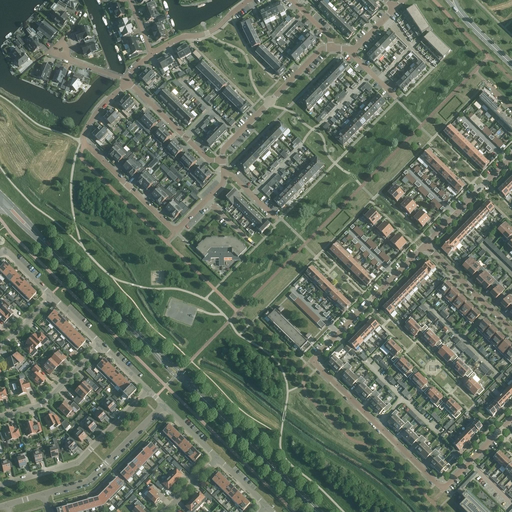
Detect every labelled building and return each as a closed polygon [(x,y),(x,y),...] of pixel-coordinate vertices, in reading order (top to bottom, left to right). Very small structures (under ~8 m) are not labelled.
[(67,6),(68,5),(74,9),(77,4),(73,2),(74,0),(59,0),(59,1),(56,5),(58,6),(66,12),(67,11),(64,10),(67,6)] [(317,8),(321,11),(327,5),(324,1),(324,0),(320,0),(319,1),(322,3),(317,8)] [(371,0),(370,0),(364,6),(368,10),(375,3),(371,0)] [(118,18),(125,15),(124,13),(125,13),(123,9),(122,9),(121,4),(117,6),(116,2),(110,4),(111,9),(114,8),(115,12),(114,12),(116,17),(117,18),(118,18)] [(156,6),(154,2),(147,4),(148,9),(144,11),(148,21),(155,18),(151,8),(156,6)] [(279,14),(288,10),(284,5),(282,6),(280,2),(275,5),(279,14)] [(375,3),(368,10),(373,14),(373,13),(374,14),(376,12),(375,11),(379,7),(375,3)] [(274,16),(279,14),(275,5),(270,7),(274,16)] [(331,9),(327,5),(321,11),(325,15),(331,9)] [(64,14),(66,12),(58,6),(54,11),(55,13),(51,18),(55,21),(54,21),(58,24),(62,27),(62,26),(63,27),(65,24),(67,21),(65,19),(67,17),(64,14)] [(270,7),(265,10),(269,19),(274,16),(270,7)] [(424,20),(421,16),(418,11),(414,7),(403,14),(406,19),(409,24),(412,28),(415,33),(418,37),(430,30),(427,25),(424,20)] [(329,19),(335,12),(331,9),(325,15),(329,19)] [(265,10),(259,12),(264,21),(269,19),(265,10)] [(339,16),(335,12),(329,19),(333,23),(339,16)] [(343,20),(339,16),(333,23),(337,26),(343,20)] [(120,31),(131,27),(130,23),(129,23),(128,20),(123,22),(122,19),(115,22),(116,25),(118,24),(119,27),(118,27),(120,31)] [(250,19),(248,20),(240,24),(243,29),(251,25),(253,24),(250,19)] [(343,20),(337,26),(341,30),(347,24),(343,20)] [(154,35),(166,31),(166,30),(164,31),(161,25),(162,25),(160,22),(159,23),(157,24),(158,26),(152,29),(153,32),(152,32),(154,35)] [(41,39),(44,35),(50,40),(52,37),(51,36),(52,35),(53,35),(52,35),(55,32),(44,23),(41,26),(40,27),(41,28),(39,31),(36,34),(41,39)] [(351,28),(347,24),(341,30),(344,34),(351,28)] [(245,34),(253,30),(251,25),(243,29),(245,34)] [(89,41),(88,38),(90,37),(86,27),(79,30),(80,33),(75,35),(78,41),(83,39),(84,43),(87,42),(89,41)] [(133,31),(131,27),(120,31),(122,35),(123,37),(122,38),(123,41),(129,38),(130,38),(129,35),(133,33),(132,31),(133,31)] [(29,28),(26,30),(32,39),(26,43),(28,45),(27,46),(30,50),(31,50),(33,53),(40,48),(37,44),(38,43),(34,37),(36,35),(29,28)] [(355,32),(351,28),(344,34),(349,38),(352,35),(353,35),(355,33),(354,32),(355,32)] [(256,35),(253,30),(245,34),(247,39),(256,35)] [(166,31),(154,35),(155,39),(157,42),(163,39),(164,42),(169,39),(166,31)] [(310,32),(305,38),(312,45),(318,39),(310,32)] [(398,40),(396,38),(393,36),(390,33),(386,37),(394,45),(398,41),(398,40)] [(425,38),(424,36),(419,40),(421,42),(421,43),(440,62),(450,52),(430,33),(425,38)] [(250,44),(258,40),(256,35),(247,39),(250,44)] [(382,40),(389,47),(390,49),(394,45),(386,37),(382,40)] [(139,45),(137,42),(138,42),(137,38),(130,41),(129,38),(123,41),(122,41),(124,46),(127,44),(129,49),(139,45)] [(312,45),(305,38),(301,42),(308,49),(312,45)] [(95,51),(93,43),(95,42),(94,39),(89,41),(87,42),(87,45),(88,45),(85,46),(81,47),(84,55),(87,54),(87,55),(93,53),(93,52),(95,51)] [(250,44),(252,49),(260,45),(258,40),(250,44)] [(385,51),(389,47),(382,40),(378,44),(385,51)] [(304,53),(308,49),(301,42),(297,46),(304,53)] [(378,44),(374,48),(383,56),(387,52),(385,51),(378,44)] [(129,49),(131,54),(127,55),(129,60),(137,57),(136,54),(142,51),(141,48),(140,48),(139,45),(129,49)] [(188,47),(186,45),(183,47),(183,48),(181,49),(186,57),(191,54),(187,48),(188,47)] [(266,50),(262,46),(256,53),(260,57),(266,50)] [(304,53),(297,46),(293,50),(300,57),(304,53)] [(19,67),(22,64),(23,65),(27,62),(26,61),(27,60),(23,55),(26,53),(22,49),(19,51),(17,48),(11,53),(16,59),(14,61),(19,67)] [(383,56),(374,48),(371,52),(379,60),(383,56)] [(181,49),(179,50),(178,49),(176,51),(176,52),(180,59),(177,60),(180,66),(183,64),(181,60),(186,57),(181,49)] [(266,50),(260,57),(263,60),(270,54),(266,50)] [(293,50),(288,55),(295,62),(300,57),(293,50)] [(196,51),(193,54),(199,60),(202,57),(196,51)] [(379,60),(371,52),(367,56),(375,64),(379,60)] [(270,54),(263,60),(267,64),(274,58),(270,54)] [(169,69),(174,67),(176,69),(178,67),(175,61),(173,63),(168,56),(168,55),(165,57),(166,57),(163,59),(169,69)] [(274,58),(267,64),(271,68),(278,62),(274,58)] [(169,69),(163,59),(161,60),(161,59),(158,61),(159,61),(158,62),(162,69),(160,70),(163,76),(166,74),(163,70),(168,67),(169,69)] [(345,71),(347,72),(351,68),(349,67),(342,60),(338,64),(345,71)] [(415,66),(416,66),(422,72),(426,68),(423,66),(421,63),(419,61),(418,60),(414,64),(415,66)] [(207,66),(203,62),(196,69),(200,73),(207,66)] [(278,62),(271,68),(275,72),(281,65),(278,62)] [(345,71),(338,64),(335,68),(341,75),(345,71)] [(47,67),(42,65),(40,71),(37,69),(34,75),(38,76),(37,78),(44,81),(48,82),(50,77),(49,76),(52,71),(49,69),(50,68),(49,67),(47,67)] [(281,65),(275,72),(279,76),(285,69),(281,65)] [(204,76),(211,70),(207,66),(200,73),(204,76)] [(418,76),(422,72),(416,66),(415,66),(412,70),(418,76)] [(57,82),(60,83),(60,84),(63,77),(64,78),(67,71),(59,68),(58,73),(56,72),(52,81),(53,81),(56,82),(57,83),(57,82)] [(331,72),(338,78),(341,75),(335,68),(331,72)] [(144,74),(153,82),(157,78),(158,80),(160,78),(156,73),(154,75),(148,70),(147,69),(145,71),(146,72),(144,74)] [(204,76),(208,80),(214,74),(211,70),(204,76)] [(418,76),(412,70),(408,73),(415,80),(418,76)] [(327,76),(334,82),(338,78),(331,72),(327,76)] [(404,77),(411,84),(415,80),(408,73),(404,77)] [(72,81),(69,80),(64,92),(65,92),(66,89),(69,90),(70,87),(76,92),(81,85),(79,84),(81,82),(83,77),(75,74),(72,81)] [(153,82),(144,74),(142,76),(141,75),(139,78),(141,80),(148,87),(153,82)] [(212,84),(218,77),(214,74),(208,80),(212,84)] [(407,88),(411,84),(404,77),(403,75),(402,76),(399,79),(407,88)] [(323,80),(330,86),(334,82),(327,76),(323,80)] [(216,88),(222,81),(218,77),(212,84),(216,88)] [(407,88),(399,79),(395,83),(403,92),(407,88)] [(323,80),(320,83),(326,90),(330,86),(323,80)] [(220,92),(226,85),(222,81),(216,88),(220,92)] [(328,92),(326,90),(320,83),(316,87),(322,94),(324,95),(328,92)] [(324,95),(322,94),(316,87),(312,91),(319,98),(320,99),(324,95)] [(226,98),(233,92),(229,88),(222,94),(226,98)] [(170,94),(166,90),(159,97),(162,100),(161,100),(162,100),(162,101),(163,101),(170,94)] [(312,91),(308,95),(315,102),(316,103),(320,99),(319,98),(312,91)] [(170,94),(163,101),(163,102),(164,102),(164,103),(164,102),(167,105),(176,96),(172,92),(170,94)] [(230,102),(237,95),(233,92),(226,98),(230,102)] [(374,100),(381,107),(385,103),(377,94),(373,98),(374,100)] [(487,98),(488,97),(484,94),(478,100),(476,102),(482,107),(483,105),(490,99),(489,99),(487,98)] [(241,99),(237,95),(230,102),(234,106),(241,99)] [(316,103),(315,102),(308,95),(304,99),(311,105),(313,107),(316,103)] [(132,109),(136,105),(138,107),(140,105),(135,100),(133,102),(127,96),(127,97),(126,96),(124,98),(125,99),(123,101),(130,107),(132,109)] [(178,102),(180,100),(176,96),(167,105),(170,108),(171,108),(170,109),(171,109),(178,102)] [(374,100),(373,98),(369,102),(377,111),(381,107),(374,100)] [(238,110),(244,103),(241,99),(234,106),(238,110)] [(311,105),(304,99),(300,103),(303,106),(302,107),(306,111),(307,109),(309,111),(313,107),(311,105)] [(493,103),(493,102),(490,99),(483,105),(488,110),(495,104),(494,104),(493,103)] [(123,101),(121,102),(119,104),(119,105),(125,111),(123,113),(127,117),(130,115),(128,113),(132,109),(130,107),(123,101)] [(178,102),(171,109),(172,109),(171,109),(172,110),(173,110),(175,113),(182,106),(178,102)] [(377,111),(369,102),(365,106),(374,115),(377,111)] [(242,113),(248,107),(244,103),(238,110),(242,113)] [(327,106),(332,111),(336,107),(331,103),(327,106)] [(495,104),(488,110),(489,110),(487,112),(492,117),(500,109),(499,109),(498,108),(498,107),(495,104)] [(178,116),(179,116),(179,117),(186,110),(182,106),(175,113),(178,116)] [(332,111),(327,106),(324,110),(328,114),(332,111)] [(374,115),(365,106),(361,110),(363,112),(370,118),(374,115)] [(492,117),(497,122),(505,114),(504,114),(503,113),(500,109),(492,117)] [(116,121),(115,121),(117,123),(121,119),(123,121),(125,118),(121,114),(118,116),(113,110),(112,111),(112,110),(110,112),(110,113),(109,114),(116,121)] [(183,121),(190,114),(186,110),(179,117),(180,117),(180,118),(181,118),(181,119),(181,118),(183,121)] [(363,112),(359,116),(366,122),(370,118),(363,112)] [(115,121),(116,121),(109,114),(107,116),(106,116),(104,118),(105,118),(104,119),(110,124),(108,126),(113,131),(115,129),(113,127),(117,123),(115,121)] [(136,122),(143,128),(152,119),(148,114),(143,120),(140,118),(136,122)] [(193,120),(194,119),(195,118),(190,114),(183,121),(188,126),(191,123),(190,123),(193,120)] [(359,116),(358,114),(354,118),(355,120),(362,126),(366,122),(359,116)] [(497,122),(502,127),(510,119),(509,119),(508,118),(505,114),(497,122)] [(479,120),(478,118),(476,117),(474,115),(473,115),(470,119),(471,121),(475,124),(479,120)] [(152,119),(143,128),(150,135),(154,131),(152,129),(157,123),(152,119)] [(502,127),(507,132),(511,127),(511,121),(510,119),(502,127)] [(352,123),(358,130),(359,130),(362,126),(355,120),(352,123)] [(280,124),(276,128),(283,134),(288,129),(281,122),(280,124)] [(352,123),(350,122),(346,126),(355,134),(358,130),(352,123)] [(223,135),(226,132),(227,131),(220,124),(216,128),(223,135)] [(97,131),(106,139),(109,135),(111,137),(113,135),(109,130),(107,132),(101,127),(100,126),(98,128),(98,129),(97,131)] [(355,134),(346,126),(342,130),(344,131),(351,138),(355,134)] [(448,136),(454,130),(450,126),(444,132),(448,136)] [(162,128),(157,134),(155,131),(156,131),(156,130),(152,135),(154,137),(153,137),(157,141),(166,132),(162,128)] [(223,135),(216,128),(212,132),(219,139),(220,139),(220,138),(221,138),(223,135)] [(276,128),(272,132),(279,138),(283,134),(276,128)] [(458,134),(454,130),(448,136),(452,140),(458,134)] [(97,131),(95,133),(94,132),(92,134),(93,135),(98,141),(96,143),(101,147),(103,145),(102,144),(106,139),(97,131)] [(344,131),(340,135),(347,142),(351,138),(344,131)] [(157,141),(161,145),(160,146),(163,149),(167,145),(165,142),(171,136),(166,132),(157,141)] [(215,143),(218,140),(219,140),(219,139),(212,132),(208,136),(215,143)] [(272,132),(268,136),(275,142),(279,138),(272,132)] [(340,135),(339,133),(335,137),(334,137),(343,146),(347,142),(340,135)] [(452,140),(456,144),(462,137),(458,134),(452,140)] [(215,143),(208,136),(206,138),(203,136),(202,138),(205,141),(206,142),(208,145),(211,148),(215,143)] [(275,142),(268,136),(264,140),(271,146),(273,148),(277,144),(275,142)] [(466,141),(462,137),(456,144),(459,148),(466,141)] [(271,146),(264,140),(261,143),(267,150),(268,150),(271,146)] [(466,141),(459,148),(463,151),(470,145),(466,141)] [(110,155),(109,155),(113,158),(114,159),(123,149),(117,142),(112,147),(115,149),(113,150),(109,154),(110,155)] [(165,151),(169,155),(178,146),(174,142),(169,147),(167,145),(165,147),(167,149),(165,151)] [(268,150),(267,150),(261,143),(257,147),(264,154),(265,155),(269,151),(268,150)] [(474,149),(470,145),(463,151),(467,155),(474,149)] [(175,158),(177,160),(179,158),(177,155),(182,150),(178,146),(169,155),(174,159),(175,158)] [(265,155),(264,154),(257,147),(253,151),(260,158),(262,159),(265,155)] [(123,149),(114,159),(118,163),(124,157),(126,160),(132,154),(129,151),(127,153),(123,149)] [(304,153),(309,157),(313,154),(308,149),(304,153)] [(471,159),(477,152),(474,149),(467,155),(471,159)] [(419,158),(424,163),(432,155),(428,150),(424,154),(423,153),(419,158)] [(156,157),(149,151),(147,153),(153,160),(156,157)] [(253,151),(249,155),(256,161),(260,158),(253,151)] [(481,156),(477,152),(471,159),(475,163),(481,156)] [(183,167),(192,158),(188,153),(182,160),(179,158),(177,160),(184,166),(183,167)] [(138,163),(137,162),(133,158),(135,157),(132,154),(127,160),(129,163),(123,168),(128,173),(138,163)] [(249,155),(246,159),(252,165),(256,161),(249,155)] [(436,159),(432,155),(424,163),(428,167),(436,159)] [(485,160),(481,156),(475,163),(479,167),(485,160)] [(320,170),(324,165),(315,157),(311,162),(313,163),(320,170)] [(192,158),(183,167),(187,171),(188,170),(190,172),(193,170),(191,168),(196,162),(192,158)] [(246,159),(242,163),(249,169),(252,165),(246,159)] [(440,163),(436,159),(428,167),(432,171),(440,163)] [(489,164),(485,160),(479,167),(483,170),(489,164)] [(128,173),(132,177),(132,176),(132,177),(138,171),(140,173),(144,169),(142,167),(143,166),(138,162),(137,162),(138,163),(128,173)] [(249,169),(242,163),(238,167),(245,173),(246,175),(250,171),(249,169)] [(320,170),(313,163),(309,167),(316,174),(320,170)] [(437,175),(438,173),(444,167),(440,163),(432,171),(437,175)] [(312,177),(316,174),(309,167),(307,165),(303,169),(312,177)] [(190,174),(196,181),(206,171),(205,171),(206,170),(202,167),(196,172),(194,170),(190,174)] [(438,173),(442,177),(449,171),(444,167),(438,173)] [(312,177),(303,169),(300,173),(308,181),(312,177)] [(152,177),(145,170),(141,174),(143,176),(138,182),(138,183),(141,186),(142,186),(152,177)] [(207,172),(206,171),(196,181),(201,185),(200,186),(202,189),(207,183),(205,181),(210,176),(210,175),(207,172)] [(453,175),(449,171),(442,177),(446,181),(453,175)] [(300,173),(296,177),(304,185),(308,181),(300,173)] [(450,185),(457,179),(453,175),(446,181),(450,185)] [(142,186),(147,191),(152,185),(154,187),(158,183),(152,177),(142,186)] [(304,185),(296,177),(292,181),(301,189),(304,185)] [(461,183),(457,179),(450,185),(449,186),(453,191),(461,183)] [(113,184),(120,190),(122,187),(115,181),(113,184)] [(292,181),(288,185),(297,193),(301,189),(292,181)] [(465,187),(461,183),(453,191),(457,195),(460,192),(461,193),(465,189),(464,188),(465,187)] [(502,187),(510,194),(509,193),(511,190),(511,188),(506,183),(502,187)] [(166,190),(159,184),(155,188),(157,190),(152,196),(156,200),(166,190)] [(392,198),(400,190),(396,186),(395,186),(393,184),(390,187),(392,190),(388,193),(392,197),(392,198)] [(265,187),(261,190),(266,195),(271,190),(269,188),(266,185),(265,187)] [(297,193),(288,185),(285,188),(293,197),(297,193)] [(499,194),(502,196),(503,196),(506,198),(510,194),(502,187),(498,191),(500,193),(499,194)] [(285,188),(281,192),(289,201),(293,197),(285,188)] [(157,201),(160,205),(160,204),(161,205),(166,199),(168,201),(173,196),(167,189),(166,190),(156,200),(157,201)] [(400,190),(392,198),(393,198),(397,202),(401,198),(403,200),(406,197),(404,195),(405,193),(401,189),(400,190)] [(241,197),(235,191),(227,199),(233,205),(234,204),(240,198),(241,197)] [(289,201),(281,192),(277,196),(286,205),(289,201)] [(277,196),(273,200),(281,209),(286,205),(277,196)] [(405,210),(412,203),(414,202),(409,197),(408,199),(406,197),(403,200),(405,202),(401,206),(405,210)] [(166,210),(171,214),(180,204),(174,198),(169,202),(171,204),(166,210)] [(234,204),(237,208),(244,202),(240,198),(234,204)] [(180,204),(171,214),(171,215),(174,218),(175,218),(180,213),(184,216),(190,210),(182,202),(180,204)] [(247,205),(244,202),(237,208),(241,212),(247,205)] [(487,202),(483,206),(491,214),(494,210),(492,207),(493,206),(490,203),(489,204),(487,202)] [(413,211),(415,213),(419,210),(412,203),(405,210),(406,210),(410,214),(413,211)] [(251,209),(247,205),(241,212),(245,215),(251,209)] [(479,210),(486,217),(489,213),(490,214),(491,214),(483,206),(479,210)] [(245,215),(249,219),(255,213),(251,209),(245,215)] [(376,214),(376,215),(377,213),(376,213),(375,212),(374,212),(372,210),(368,214),(366,212),(363,215),(365,217),(363,219),(368,223),(376,214)] [(421,212),(419,210),(415,213),(418,215),(414,218),(418,223),(417,224),(425,216),(421,212)] [(479,210),(476,214),(482,221),(486,217),(479,210)] [(249,219),(253,223),(259,216),(255,213),(249,219)] [(376,214),(368,223),(372,227),(374,225),(376,228),(379,225),(378,225),(376,223),(379,220),(380,219),(376,215),(376,214)] [(428,225),(433,221),(427,214),(425,216),(417,224),(418,223),(423,227),(426,223),(428,225)] [(472,218),(478,224),(482,221),(476,214),(472,218)] [(256,227),(263,220),(259,216),(253,223),(256,227)] [(472,218),(468,222),(475,228),(478,224),(472,218)] [(263,220),(256,227),(255,227),(262,234),(270,225),(264,219),(263,220)] [(464,226),(471,232),(475,228),(468,222),(464,226)] [(379,225),(376,228),(378,230),(376,231),(380,236),(389,227),(384,223),(381,227),(379,225)] [(500,224),(496,228),(503,235),(509,228),(505,224),(502,227),(500,224)] [(464,226),(461,230),(467,236),(471,232),(464,226)] [(389,227),(380,236),(385,240),(386,238),(388,240),(389,240),(392,237),(391,237),(389,235),(393,231),(389,227)] [(511,231),(509,228),(503,235),(509,241),(511,237),(511,236),(511,235),(511,234),(511,231)] [(457,233),(463,240),(467,236),(461,230),(457,233)] [(457,233),(453,237),(459,244),(463,240),(457,233)] [(392,237),(389,240),(391,242),(389,244),(393,248),(402,239),(402,240),(397,235),(394,239),(392,237)] [(449,241),(456,248),(459,244),(453,237),(449,241)] [(203,241),(198,247),(199,247),(196,250),(205,258),(206,260),(206,261),(205,261),(211,261),(211,259),(219,259),(219,266),(224,266),(224,259),(232,258),(232,261),(238,261),(236,261),(236,259),(238,258),(247,249),(244,247),(245,246),(240,241),(239,242),(236,239),(236,238),(236,239),(231,239),(231,238),(224,238),(224,239),(218,239),(218,238),(211,238),(211,239),(207,239),(206,239),(203,242),(203,241)] [(402,239),(393,248),(398,252),(399,251),(401,253),(402,253),(405,250),(402,248),(406,244),(402,240),(402,239)] [(449,241),(445,245),(452,251),(456,248),(449,241)] [(330,250),(334,254),(340,248),(341,248),(342,247),(338,242),(336,244),(335,243),(333,245),(334,246),(330,250)] [(441,249),(446,253),(448,255),(452,251),(445,245),(441,249)] [(344,252),(341,248),(340,248),(334,254),(338,258),(344,252)] [(349,256),(350,255),(346,250),(344,252),(338,258),(342,262),(349,256)] [(470,255),(465,260),(468,262),(463,267),(465,268),(464,269),(467,272),(477,262),(476,263),(471,259),(472,258),(470,255)] [(353,260),(349,256),(342,262),(346,266),(353,260)] [(357,264),(353,260),(346,266),(350,270),(357,264)] [(0,263),(0,276),(9,267),(2,261),(0,263)] [(425,266),(431,273),(435,268),(429,262),(425,266)] [(477,262),(467,272),(468,272),(469,273),(472,276),(477,271),(479,274),(484,269),(477,262)] [(361,268),(357,264),(350,270),(355,274),(361,268)] [(378,267),(376,269),(381,274),(383,272),(385,270),(383,268),(380,265),(378,267)] [(355,274),(359,278),(365,272),(366,271),(367,271),(362,266),(361,268),(355,274)] [(425,266),(421,270),(427,276),(431,273),(425,266)] [(4,280),(6,278),(12,271),(9,267),(0,276),(4,280)] [(308,279),(316,271),(312,267),(304,275),(308,279)] [(484,269),(479,274),(481,276),(477,281),(479,282),(478,283),(481,286),(491,276),(484,269)] [(417,274),(424,280),(427,276),(421,270),(417,274)] [(6,278),(10,282),(16,275),(12,271),(6,278)] [(320,275),(316,271),(308,279),(312,283),(314,281),(313,281),(320,275)] [(366,271),(365,272),(359,278),(363,282),(369,276),(370,275),(366,271)] [(424,280),(417,274),(413,278),(420,284),(424,280)] [(20,279),(16,275),(10,282),(13,286),(20,279)] [(317,285),(323,278),(322,277),(320,275),(313,281),(314,281),(312,283),(315,286),(317,285)] [(373,280),(369,276),(363,282),(367,287),(368,285),(369,286),(373,283),(372,282),(373,280)] [(493,287),(498,283),(491,276),(481,286),(482,285),(483,286),(482,287),(486,290),(491,285),(493,287)] [(327,282),(323,278),(317,285),(315,286),(319,290),(327,282)] [(420,284),(413,278),(409,282),(416,288),(420,284)] [(12,287),(16,291),(24,283),(20,279),(13,286),(12,287)] [(331,286),(327,282),(319,290),(323,294),(325,293),(325,292),(331,286)] [(416,288),(409,282),(406,285),(412,292),(416,288)] [(28,286),(24,283),(16,291),(19,295),(28,286)] [(443,288),(440,285),(436,290),(443,297),(444,295),(444,296),(447,292),(452,287),(449,284),(448,285),(447,283),(443,288)] [(498,283),(493,287),(495,290),(491,294),(493,296),(492,296),(495,299),(505,290),(498,283)] [(406,285),(402,289),(408,296),(412,292),(406,285)] [(32,290),(28,286),(19,295),(23,299),(32,290)] [(325,292),(325,293),(329,296),(335,290),(331,286),(325,292)] [(398,293),(405,299),(408,296),(402,289),(398,293)] [(36,294),(32,290),(23,299),(27,302),(27,303),(36,294)] [(339,294),(335,290),(329,296),(327,298),(331,302),(332,301),(339,294)] [(444,295),(443,297),(450,304),(451,302),(454,299),(459,294),(456,291),(455,292),(454,290),(450,295),(447,292),(444,296),(444,295)] [(289,297),(294,302),(297,298),(293,294),(293,293),(292,293),(289,297)] [(398,293),(394,297),(401,303),(405,299),(398,293)] [(336,305),(337,304),(343,297),(339,294),(332,301),(336,305)] [(510,304),(511,305),(511,296),(510,295),(501,305),(504,308),(505,307),(506,309),(510,304)] [(347,301),(343,297),(337,304),(340,307),(347,301)] [(391,301),(397,307),(401,303),(394,297),(391,301)] [(451,302),(450,304),(457,311),(458,309),(461,306),(466,301),(463,298),(462,298),(461,297),(456,301),(454,299),(451,302)] [(3,307),(0,310),(8,319),(13,314),(8,309),(11,306),(5,301),(1,305),(3,307)] [(340,307),(339,309),(343,313),(351,305),(347,301),(340,307)] [(391,301),(387,305),(393,311),(394,311),(397,307),(391,301)] [(458,309),(457,311),(464,317),(465,316),(468,313),(473,308),(470,305),(469,305),(468,304),(463,308),(461,306),(458,309)] [(394,311),(393,311),(387,305),(383,308),(385,310),(384,311),(387,314),(388,313),(391,316),(395,311),(394,311)] [(0,319),(4,323),(8,319),(0,310),(0,319)] [(46,320),(49,324),(58,316),(52,310),(47,314),(50,316),(45,320),(46,320)] [(273,324),(281,316),(275,311),(271,315),(268,312),(264,315),(273,324)] [(437,319),(430,311),(427,315),(434,322),(437,319)] [(465,316),(464,317),(471,324),(480,315),(477,312),(476,312),(475,311),(470,315),(468,313),(465,316)] [(49,324),(53,328),(55,326),(62,320),(58,316),(49,324)] [(281,316),(273,324),(279,329),(286,321),(281,316)] [(405,328),(410,332),(417,325),(410,318),(405,323),(407,325),(405,328)] [(57,332),(59,330),(66,323),(62,320),(55,326),(53,328),(57,332)] [(322,329),(326,325),(325,325),(320,320),(317,324),(322,329)] [(374,330),(375,331),(379,327),(377,325),(377,324),(374,321),(374,322),(372,320),(368,324),(374,330)] [(485,335),(488,332),(485,330),(490,325),(488,324),(489,323),(486,320),(476,330),(483,337),(485,335)] [(279,329),(284,334),(291,327),(286,321),(279,329)] [(69,327),(66,323),(59,330),(57,332),(61,336),(69,327)] [(368,324),(364,328),(371,334),(374,330),(368,324)] [(420,331),(422,334),(428,328),(425,325),(422,329),(417,325),(410,332),(414,337),(420,331)] [(69,327),(61,336),(65,339),(67,338),(66,338),(73,331),(69,327)] [(284,334),(289,340),(297,332),(291,327),(284,334)] [(485,335),(483,337),(490,344),(492,342),(495,339),(492,337),(497,332),(495,331),(496,330),(493,327),(488,332),(485,335)] [(360,332),(367,338),(371,334),(364,328),(360,332)] [(428,344),(435,337),(436,336),(429,329),(423,334),(426,337),(423,339),(428,344)] [(69,343),(70,341),(77,335),(73,331),(66,338),(67,338),(65,339),(69,343)] [(289,340),(295,345),(302,337),(297,332),(289,340)] [(360,332),(357,336),(363,342),(367,338),(360,332)] [(31,336),(29,338),(37,346),(40,343),(42,345),(45,343),(48,340),(40,333),(37,337),(35,334),(32,337),(31,336)] [(495,339),(492,342),(490,344),(497,351),(499,349),(502,346),(499,344),(504,339),(502,338),(503,337),(500,334),(495,339)] [(81,338),(77,335),(70,341),(69,343),(73,347),(74,345),(81,338)] [(357,336),(353,339),(359,346),(363,342),(357,336)] [(311,346),(308,343),(302,337),(295,345),(303,353),(311,346)] [(435,337),(428,344),(433,348),(435,346),(437,348),(442,344),(435,337)] [(32,357),(34,355),(33,354),(37,351),(35,349),(37,346),(29,338),(27,340),(28,341),(26,344),(28,346),(24,349),(32,357)] [(76,351),(77,351),(85,342),(81,338),(74,345),(73,347),(76,351)] [(359,346),(353,339),(349,343),(355,350),(359,346)] [(389,353),(396,346),(392,341),(389,344),(387,341),(382,346),(389,353)] [(499,349),(497,351),(504,357),(506,356),(509,353),(506,350),(511,346),(509,344),(510,344),(507,341),(502,346),(499,349)] [(450,351),(443,344),(438,349),(441,351),(438,354),(443,358),(450,351)] [(463,344),(459,349),(463,353),(464,352),(468,348),(463,344)] [(401,351),(396,346),(389,353),(394,357),(391,361),(393,363),(398,359),(395,356),(401,351)] [(336,353),(340,357),(345,351),(342,348),(336,353)] [(450,351),(443,358),(448,363),(450,361),(452,363),(458,357),(450,350),(450,351)] [(62,364),(62,363),(66,358),(59,351),(51,359),(58,366),(59,365),(60,366),(62,364)] [(13,368),(13,367),(18,363),(19,364),(24,360),(17,353),(12,357),(13,358),(11,359),(10,359),(4,360),(7,370),(13,368)] [(339,362),(340,361),(336,357),(337,355),(334,353),(329,358),(331,361),(328,364),(332,369),(339,362)] [(107,364),(101,358),(97,362),(99,364),(95,369),(99,373),(107,364)] [(453,368),(458,373),(466,365),(459,358),(453,364),(456,366),(453,368)] [(51,359),(42,368),(50,375),(54,370),(55,370),(57,369),(57,367),(58,366),(51,359)] [(393,365),(400,372),(408,364),(403,359),(401,362),(399,359),(393,365)] [(344,366),(339,362),(332,369),(333,369),(333,370),(335,373),(336,372),(337,373),(342,368),(345,370),(349,365),(347,363),(344,366)] [(102,376),(103,376),(111,368),(107,364),(99,373),(97,374),(101,378),(102,376)] [(400,372),(407,379),(413,373),(410,371),(413,369),(408,364),(400,372)] [(349,365),(345,370),(347,372),(342,378),(343,379),(343,380),(346,383),(353,375),(353,376),(354,375),(349,370),(352,368),(351,367),(349,365)] [(473,372),(466,365),(458,373),(463,378),(465,375),(467,378),(473,372)] [(43,382),(43,381),(45,380),(38,373),(41,370),(36,366),(32,370),(34,373),(34,375),(31,378),(39,386),(41,384),(42,384),(43,383),(43,382)] [(107,380),(108,379),(108,378),(115,372),(111,368),(103,376),(107,380)] [(115,372),(108,378),(108,379),(107,380),(110,384),(112,382),(119,375),(115,372)] [(473,379),(476,375),(473,373),(468,378),(470,381),(465,386),(469,391),(477,383),(473,379)] [(409,379),(416,386),(423,379),(418,374),(416,376),(414,374),(409,379)] [(122,379),(119,375),(112,382),(110,384),(114,388),(122,379)] [(356,381),(359,384),(363,379),(361,377),(358,380),(353,376),(353,375),(346,383),(349,386),(349,385),(351,387),(356,381)] [(114,388),(116,386),(120,390),(126,383),(122,379),(114,388)] [(359,384),(361,386),(356,392),(357,393),(357,394),(360,397),(368,388),(363,384),(366,381),(363,379),(359,384)] [(377,379),(375,381),(382,388),(384,385),(377,379)] [(423,379),(416,386),(423,393),(428,388),(425,386),(428,383),(423,379)] [(23,381),(15,383),(18,395),(26,393),(25,389),(29,388),(27,381),(23,383),(23,381)] [(80,385),(79,387),(87,395),(91,390),(92,391),(93,390),(95,391),(98,388),(92,382),(87,386),(84,383),(82,385),(80,385)] [(130,387),(126,383),(120,390),(123,393),(122,395),(130,387)] [(484,390),(477,383),(469,391),(474,396),(476,393),(479,396),(484,390)] [(83,399),(87,395),(79,387),(77,388),(77,390),(75,392),(78,395),(73,401),(78,405),(83,400),(83,399)] [(135,392),(134,391),(130,387),(122,395),(128,400),(135,392)] [(373,393),(368,388),(360,397),(363,400),(363,399),(365,401),(370,395),(373,398),(377,393),(375,390),(373,393)] [(431,400),(438,393),(433,389),(431,391),(429,389),(424,393),(431,400)] [(508,401),(509,401),(511,397),(511,396),(505,390),(502,394),(508,401)] [(373,398),(375,400),(370,405),(371,406),(370,407),(373,410),(374,409),(374,410),(382,402),(377,398),(380,395),(382,393),(379,391),(377,393),(373,398)] [(442,398),(438,393),(431,400),(430,401),(437,408),(443,403),(440,400),(442,398)] [(505,405),(508,401),(502,394),(498,398),(505,405)] [(104,406),(103,407),(105,409),(106,408),(110,412),(111,412),(112,413),(114,411),(113,410),(115,407),(113,405),(115,403),(109,397),(103,403),(105,405),(104,406)] [(505,405),(498,398),(494,402),(501,409),(505,405)] [(449,412),(456,405),(451,400),(446,406),(443,404),(439,408),(442,411),(444,408),(449,413),(449,412)] [(488,405),(497,413),(501,409),(494,402),(493,400),(488,405)] [(69,407),(65,403),(58,409),(66,417),(72,410),(72,409),(73,408),(77,411),(80,409),(73,402),(71,405),(69,407)] [(382,402),(374,410),(375,411),(377,414),(378,413),(379,414),(384,409),(387,411),(391,407),(389,404),(387,407),(382,402)] [(449,412),(456,419),(461,414),(458,412),(461,409),(456,405),(449,412)] [(484,409),(492,416),(493,417),(497,413),(488,405),(484,409)] [(101,422),(102,423),(104,421),(103,420),(105,417),(103,415),(105,413),(99,407),(93,413),(95,415),(94,416),(93,417),(96,419),(97,418),(101,422)] [(392,427),(393,428),(400,420),(396,416),(398,413),(396,411),(391,415),(393,418),(388,423),(389,424),(389,425),(391,428),(392,427)] [(53,418),(52,415),(44,419),(49,428),(54,426),(55,428),(61,425),(56,417),(53,418)] [(91,432),(92,433),(94,431),(93,430),(96,427),(93,425),(96,423),(89,417),(83,423),(86,425),(84,426),(85,426),(84,427),(86,429),(87,428),(91,432)] [(470,423),(478,431),(482,427),(474,419),(470,423)] [(400,420),(393,428),(393,429),(396,432),(396,431),(397,432),(403,427),(405,429),(410,425),(407,422),(405,424),(400,420)] [(449,422),(444,428),(446,430),(452,425),(449,422)] [(33,426),(32,423),(24,425),(27,436),(35,434),(35,433),(37,433),(41,432),(39,424),(35,425),(33,426)] [(163,432),(167,436),(174,429),(167,423),(163,428),(165,430),(163,432)] [(468,429),(474,436),(478,431),(470,423),(466,428),(467,429),(468,429)] [(412,427),(410,425),(405,429),(407,432),(402,437),(404,438),(403,439),(406,442),(414,434),(410,429),(412,427)] [(81,442),(86,437),(84,435),(86,433),(80,427),(74,433),(76,435),(75,436),(74,437),(76,439),(77,438),(81,442)] [(14,431),(13,428),(3,431),(4,432),(0,433),(2,440),(6,439),(7,442),(16,439),(16,438),(20,437),(18,430),(14,431)] [(174,429),(167,436),(166,438),(169,441),(177,433),(174,429)] [(464,433),(470,439),(474,436),(468,429),(467,429),(464,433)] [(177,433),(169,441),(173,445),(181,437),(177,433)] [(470,439),(464,433),(460,437),(467,443),(470,439)] [(417,441),(419,443),(424,438),(421,436),(419,438),(414,434),(406,442),(409,445),(410,445),(411,446),(417,441)] [(75,451),(74,450),(76,447),(74,445),(76,443),(70,437),(64,443),(66,445),(65,446),(64,447),(66,449),(67,448),(69,450),(68,451),(70,453),(71,452),(73,453),(75,451)] [(177,449),(178,448),(185,441),(181,437),(173,445),(177,449)] [(467,443),(460,437),(456,441),(463,447),(467,443)] [(421,445),(420,446),(416,451),(418,452),(417,453),(420,456),(427,448),(428,448),(424,443),(426,441),(424,438),(419,443),(421,445)] [(178,448),(182,451),(189,444),(185,441),(178,448)] [(463,447),(456,441),(452,445),(459,451),(463,447)] [(48,453),(50,453),(51,458),(58,456),(57,453),(60,452),(58,444),(50,446),(50,449),(49,450),(47,450),(48,453)] [(155,455),(159,451),(151,444),(147,448),(155,455)] [(193,448),(189,444),(182,451),(186,455),(193,448)] [(143,451),(143,452),(150,458),(154,454),(155,455),(147,448),(143,451)] [(185,457),(189,460),(197,452),(193,448),(186,455),(185,457)] [(428,448),(427,448),(420,456),(423,459),(424,458),(425,460),(431,454),(433,457),(438,452),(435,450),(432,453),(428,448)] [(36,463),(36,464),(39,463),(38,462),(42,461),(41,458),(44,457),(43,451),(39,452),(38,449),(34,451),(34,453),(33,454),(33,455),(31,455),(32,458),(34,457),(35,463),(36,463)] [(150,458),(143,452),(140,456),(147,463),(146,462),(150,458)] [(201,456),(197,452),(189,460),(193,464),(201,456)] [(434,468),(435,469),(442,461),(438,457),(440,454),(438,452),(433,457),(435,459),(430,464),(431,466),(433,469),(434,468)] [(493,458),(498,463),(504,456),(500,452),(493,458)] [(25,463),(28,462),(26,453),(18,456),(18,458),(17,459),(15,460),(16,463),(18,462),(19,468),(20,467),(20,469),(23,468),(22,467),(26,466),(25,463)] [(136,459),(143,467),(147,463),(140,456),(136,459)] [(498,463),(501,467),(508,460),(504,456),(498,463)] [(140,470),(139,470),(142,466),(143,467),(136,459),(132,463),(140,471),(140,470)] [(3,472),(10,470),(9,467),(12,466),(10,461),(7,462),(7,460),(2,461),(2,463),(1,464),(0,464),(0,466),(0,467),(2,467),(3,472)] [(501,467),(505,470),(511,464),(508,460),(501,467)] [(442,461),(435,469),(439,474),(443,470),(445,472),(451,467),(448,464),(447,466),(442,461)] [(128,467),(136,474),(140,471),(132,463),(128,466),(128,467)] [(136,474),(128,467),(125,471),(132,478),(136,474)] [(132,478),(125,471),(121,475),(127,482),(131,478),(132,478)] [(168,476),(175,483),(182,476),(177,471),(173,474),(172,473),(169,476),(168,476)] [(213,476),(215,478),(212,481),(216,484),(223,478),(217,472),(213,476)] [(168,489),(175,483),(168,476),(161,484),(158,482),(155,484),(157,486),(160,488),(161,490),(165,486),(168,489)] [(120,489),(121,490),(125,486),(118,478),(114,482),(120,489)] [(219,490),(220,488),(227,481),(223,478),(216,484),(215,486),(219,490)] [(220,488),(224,492),(231,485),(227,481),(220,488)] [(116,493),(117,493),(121,490),(120,489),(114,482),(109,485),(110,486),(116,493)] [(151,500),(154,503),(156,502),(157,502),(159,500),(159,499),(155,495),(159,491),(153,485),(148,491),(150,493),(146,497),(150,501),(151,500)] [(226,497),(234,489),(231,485),(224,492),(222,493),(226,497)] [(110,486),(106,490),(113,496),(113,497),(117,493),(116,493),(110,486)] [(461,487),(456,492),(465,500),(469,496),(461,487)] [(238,493),(234,489),(226,497),(230,501),(232,500),(238,493)] [(109,500),(110,501),(113,497),(113,496),(106,490),(102,494),(109,500)] [(211,501),(213,499),(206,492),(203,496),(204,498),(205,498),(206,500),(208,498),(211,501)] [(204,498),(203,496),(200,493),(193,500),(199,506),(200,507),(199,506),(205,499),(206,500),(205,498),(204,498)] [(238,493),(232,500),(235,503),(242,497),(238,493)] [(109,500),(102,494),(98,498),(103,506),(109,500),(109,501),(110,501),(109,500)] [(465,500),(459,506),(464,511),(465,511),(476,502),(469,496),(465,500)] [(235,503),(239,507),(246,500),(242,497),(235,503)] [(103,506),(98,498),(93,499),(96,508),(103,506)] [(88,500),(88,501),(91,510),(96,508),(93,499),(88,500)] [(199,506),(193,500),(186,507),(189,510),(191,511),(192,511),(199,506),(200,507),(199,506)] [(238,509),(241,511),(242,511),(250,504),(246,500),(239,507),(238,509)] [(134,505),(136,506),(134,508),(134,509),(135,509),(133,511),(144,511),(142,510),(142,509),(144,507),(138,501),(134,505)] [(477,511),(482,508),(476,502),(465,511),(477,511)]
